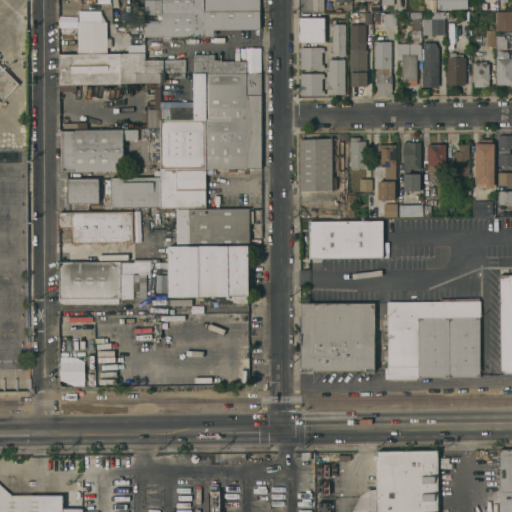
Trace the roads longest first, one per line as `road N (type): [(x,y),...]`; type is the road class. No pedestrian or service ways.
road 1 (residential): [(42,0),(41,430)]
road 2 (residential): [(280,0),(282,429)]
road 3 (residential): [(281,117),(511,114)]
road 4 (primary): [(282,429),(511,425)]
road 5 (primary): [(41,430),(196,429)]
